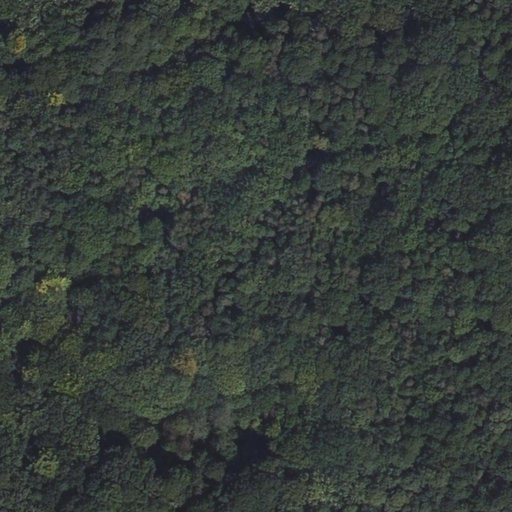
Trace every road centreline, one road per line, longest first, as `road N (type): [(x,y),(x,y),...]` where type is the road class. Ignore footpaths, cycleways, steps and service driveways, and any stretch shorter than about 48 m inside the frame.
road 1 (track): [(0,311),(33,303),(81,273),(120,225),(171,208),(203,176),(212,151),(212,82),(188,0)]
road 2 (track): [(291,511),(0,336)]
road 3 (track): [(0,9),(309,0)]
road 4 (track): [(511,214),(489,275),(511,375)]
